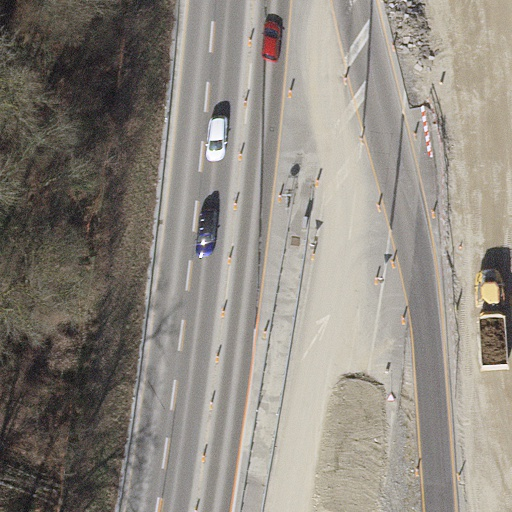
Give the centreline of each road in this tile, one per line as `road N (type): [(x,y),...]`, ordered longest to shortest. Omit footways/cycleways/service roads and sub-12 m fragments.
road 1 (primary): [(230,0),(224,121),(178,511)]
road 2 (primary): [(511,410),(470,0)]
road 3 (motorway): [(309,511),(365,210)]
road 4 (motorway): [(365,210),(389,0)]
